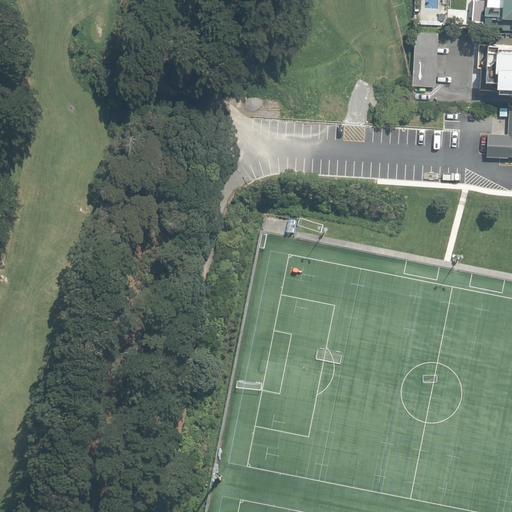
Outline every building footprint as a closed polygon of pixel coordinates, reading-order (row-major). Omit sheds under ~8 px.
[(503,29),(511,29),(511,0),(503,0),(503,16),(504,16),(503,29)] [(412,85),(435,86),(439,31),(415,30),(412,85)] [(499,94),(511,94),(511,45),(479,43),(478,66),(481,67),(480,89),(499,90),(499,94)] [(487,156),(509,157),(509,156),(511,155),(511,104),(510,105),(508,133),(488,132),(487,156)] [(333,150),(359,152),(360,141),(333,140),(333,150)]
